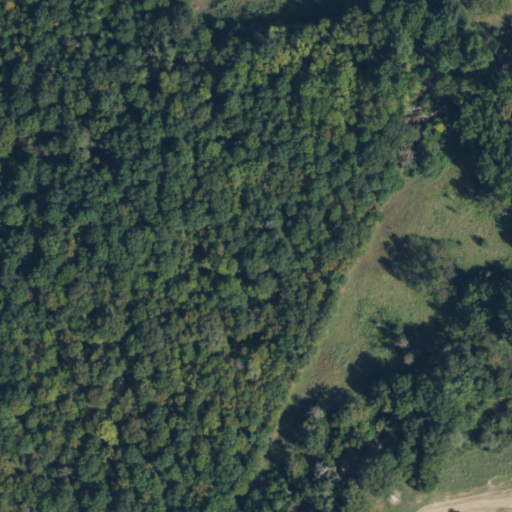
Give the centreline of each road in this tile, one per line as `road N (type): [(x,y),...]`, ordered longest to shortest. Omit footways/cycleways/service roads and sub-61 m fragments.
road 1 (residential): [(382,475),(511,133)]
road 2 (residential): [(448,501),(338,465),(292,482),(259,511)]
